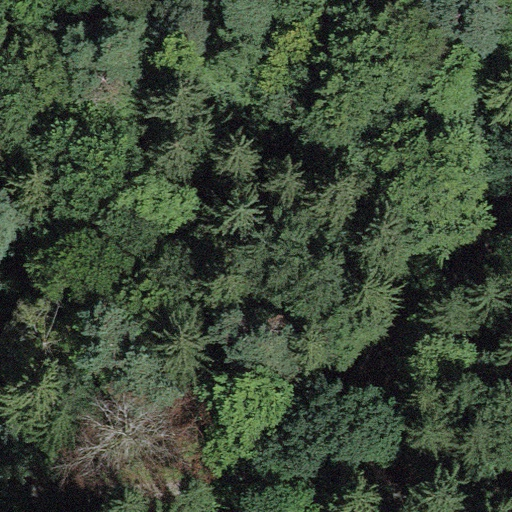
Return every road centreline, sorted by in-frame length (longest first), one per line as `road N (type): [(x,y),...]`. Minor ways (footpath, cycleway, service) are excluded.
road 1 (track): [(0,472),(511,499)]
road 2 (track): [(294,511),(511,184)]
